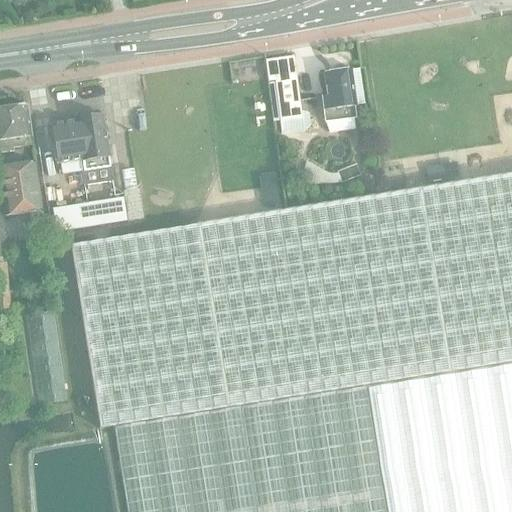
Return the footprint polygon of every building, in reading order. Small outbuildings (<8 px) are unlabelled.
[(355,129),(353,118),(354,117),(353,107),(363,106),(358,71),(350,72),(350,71),(348,71),(346,67),(336,68),(335,74),(324,75),(327,96),(321,97),(325,122),(329,133),(355,129)] [(274,81),(280,121),(282,133),(304,130),(309,126),(308,114),(301,112),(296,78),(274,81)] [(12,149),(32,146),(26,107),(0,110),(0,153),(12,152),(12,149)] [(76,121),(51,125),(57,164),(60,164),(62,175),(110,168),(102,115),(76,119),(76,121)] [(43,210),(35,163),(0,169),(0,183),(5,216),(43,210)] [(356,165),(337,172),(338,174),(341,183),(361,176),(356,165)] [(457,167),(426,171),(428,182),(458,177),(457,167)] [(511,175),(71,247),(100,430),(114,427),(114,429),(368,388),(511,365),(511,175)] [(272,175),(259,177),(264,207),(277,205),(272,175)] [(125,191),(122,192),(123,198),(127,222),(143,220),(139,189),(136,190),(125,191)] [(43,215),(34,217),(37,240),(46,239),(43,215)] [(0,261),(0,308),(13,307),(8,261),(0,261)] [(55,312),(24,317),(38,407),(68,402),(55,312)] [(511,511),(511,365),(368,388),(114,429),(118,457),(126,511),(511,511)]
